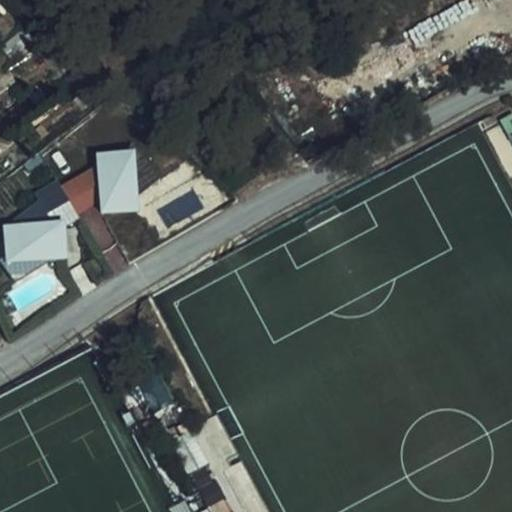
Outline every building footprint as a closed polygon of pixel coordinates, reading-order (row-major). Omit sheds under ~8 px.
[(350,47),(276,57),(281,107),(357,98),(350,47)] [(71,100),(60,90),(53,98),(65,107),(71,100)] [(124,150),(127,194),(153,174),(125,138),(110,150),(124,150)] [(127,194),(124,150),(110,150),(91,152),(91,160),(94,192),(95,209),(129,206),(127,194)] [(71,209),(94,192),(91,160),(55,188),(71,209)] [(55,221),(71,209),(55,188),(34,203),(48,221),(55,221)] [(48,221),(2,225),(2,230),(4,258),(45,255),(58,254),(55,221),(48,221)] [(0,264),(11,280),(45,255),(4,258),(2,230),(0,231),(0,264)] [(268,511),(220,419),(174,442),(209,511),(268,511)]
